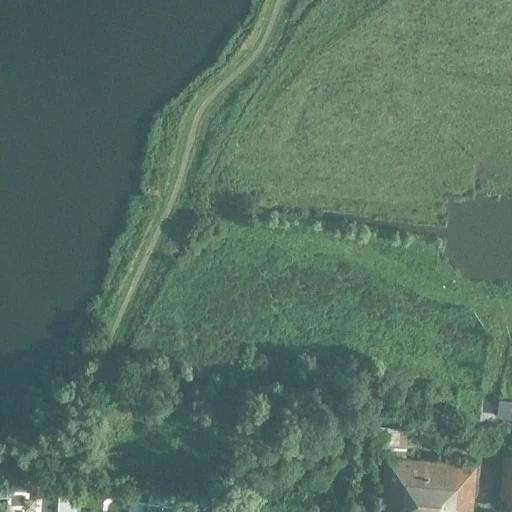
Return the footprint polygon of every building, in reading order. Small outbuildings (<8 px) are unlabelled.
[(407,444),(408,425),(380,424),(379,442),(407,444)] [(511,447),(506,447),(500,506),(511,506),(511,447)] [(471,511),(476,464),(426,461),(387,458),(382,511),(460,511),(461,511),(471,511)] [(0,492),(8,493),(9,486),(10,471),(0,470),(0,492)] [(9,486),(34,488),(35,472),(10,470),(10,471),(9,486)] [(75,511),(77,487),(57,486),(55,511),(75,511)]
